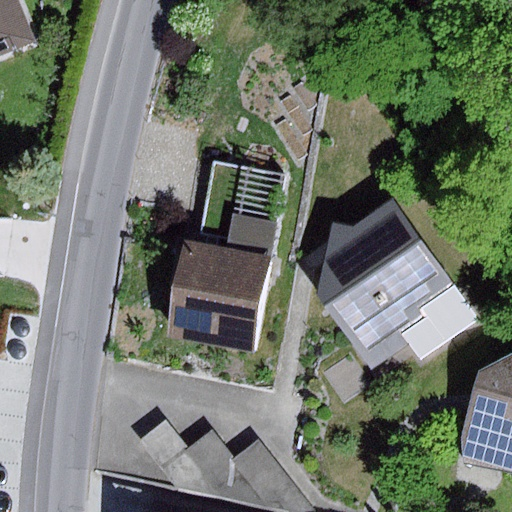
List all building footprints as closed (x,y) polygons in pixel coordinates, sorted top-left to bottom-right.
[(16,0),(0,0),(0,54),(34,41),(16,0)] [(216,163),(202,234),(274,247),(287,176),(216,163)] [(354,230),(334,225),(317,295),(372,375),(411,348),(403,336),(425,320),(416,308),(450,285),(394,202),(354,230)] [(270,256),(187,241),(169,338),(252,354),(270,256)] [(511,356),(479,372),(464,437),(463,464),(511,472),(511,356)] [(221,499),(185,451),(165,424),(138,444),(173,491),(221,499)] [(270,509),(234,461),(212,431),(185,451),(221,499),(270,509)] [(260,441),(234,461),(270,509),(287,511),(313,511),(314,511),(260,441)]
